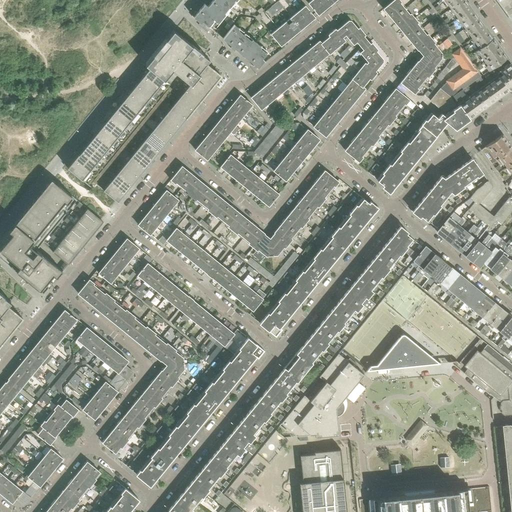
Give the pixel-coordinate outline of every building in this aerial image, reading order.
[(223,13),(229,6),(233,0),(235,0),(236,0),(213,0),(208,7),(221,18),(225,14),(223,13)] [(325,9),(317,0),(312,0),(308,3),(318,15),(325,9)] [(332,4),(328,0),(317,0),(325,9),(332,4)] [(405,9),(400,3),(401,2),(399,0),(394,0),(384,9),(390,17),(392,20),(405,9)] [(462,0),(444,0),(451,8),(462,0)] [(471,9),(464,0),(462,0),(451,8),(458,18),(471,9)] [(511,0),(500,0),(498,2),(505,11),(511,5),(511,0)] [(283,7),(279,1),(278,1),(271,7),(274,10),(277,13),(283,7)] [(218,22),(221,18),(208,7),(205,4),(197,13),(196,11),(192,17),(194,19),(195,19),(200,23),(198,25),(207,32),(211,28),(208,25),(213,19),(218,22)] [(315,18),(305,6),(298,11),(308,24),(315,18)] [(401,30),(414,18),(410,14),(409,14),(405,9),(392,20),(394,22),(401,30)] [(478,19),(471,9),(458,18),(465,28),(478,19)] [(308,24),(298,11),(292,17),(302,29),(308,24)] [(302,29),(292,17),(288,13),(281,19),(285,23),(295,35),(302,29)] [(422,30),(416,23),(417,22),(414,18),(401,30),(407,37),(406,38),(409,40),(422,30)] [(485,29),(483,26),(478,19),(465,28),(472,39),(485,29)] [(370,44),(369,43),(364,36),(365,35),(360,29),(359,28),(358,29),(351,21),(349,21),(338,30),(346,39),(348,38),(351,41),(353,43),(356,41),(359,44),(362,48),(364,50),(361,52),(369,62),(368,63),(376,70),(383,62),(383,60),(376,52),(378,50),(372,43),(370,44)] [(295,35),(285,23),(278,28),(288,40),(295,35)] [(251,42),(244,35),(237,30),(238,29),(234,25),(223,39),(232,46),(230,48),(235,52),(236,50),(245,57),(256,43),(252,40),(251,42)] [(288,40),(278,28),(271,34),(281,46),(288,40)] [(330,54),(342,44),(346,39),(338,30),(337,31),(336,29),(328,35),(330,37),(322,44),(330,54)] [(492,39),(488,33),(485,29),(472,39),(479,48),(480,48),(492,39)] [(82,180),(173,69),(190,84),(179,97),(190,106),(194,109),(221,76),(206,63),(209,59),(173,30),(63,165),(66,167),(63,170),(69,179),(73,183),(90,192),(92,189),(82,180)] [(418,49),(431,39),(427,34),(426,35),(422,30),(409,40),(411,43),(411,42),(418,50),(418,49)] [(438,48),(433,42),(434,42),(431,39),(418,49),(418,50),(423,55),(422,56),(438,56),(438,48)] [(507,58),(501,50),(493,39),(492,39),(480,48),(479,48),(477,50),(488,65),(486,66),(489,70),(507,58)] [(330,54),(322,44),(320,41),(313,47),(322,58),(326,55),(329,58),(331,56),(330,54)] [(260,59),(265,53),(259,48),(261,47),(256,43),(245,57),(254,64),(252,66),(257,70),(260,67),(259,67),(264,61),(260,59)] [(322,58),(313,47),(306,52),(316,64),(322,58)] [(475,81),(481,77),(478,72),(460,47),(451,54),(462,69),(445,81),(447,82),(441,88),(440,88),(430,101),(438,108),(452,98),(451,97),(465,88),(468,86),(475,81)] [(344,59),(350,52),(346,48),(340,55),(344,59)] [(316,64),(306,52),(299,58),(309,70),(313,66),(316,69),(318,67),(316,64)] [(434,68),(438,63),(438,56),(422,56),(423,56),(418,62),(432,72),(435,68),(434,68)] [(309,70),(299,58),(292,64),(302,75),(309,70)] [(340,66),(344,62),(340,58),(336,62),(340,66)] [(456,63),(452,59),(450,60),(448,58),(445,61),(452,67),(456,63)] [(371,80),(377,73),(375,71),(376,70),(368,63),(367,65),(365,64),(366,63),(362,60),(361,62),(364,64),(352,78),(363,87),(369,78),(371,80)] [(511,88),(511,65),(511,64),(509,60),(504,64),(506,67),(497,73),(495,70),(491,73),(493,76),(497,74),(499,77),(509,90),(511,88)] [(432,72),(418,62),(418,61),(411,69),(409,71),(422,82),(426,76),(428,77),(432,72)] [(441,81),(451,68),(452,67),(445,61),(443,63),(446,65),(437,77),(441,81)] [(302,75),(292,64),(286,69),(295,81),(302,75)] [(295,81),(286,69),(279,75),(288,87),(291,90),(293,88),(291,85),(295,81)] [(416,88),(422,82),(409,71),(407,74),(407,75),(401,82),(414,93),(418,89),(416,88)] [(288,87),(279,75),(272,81),(282,92),(288,87)] [(509,90),(499,77),(489,84),(499,97),(509,90)] [(365,89),(363,87),(352,78),(346,85),(359,96),(365,89)] [(282,92),(272,81),(265,86),(275,98),(282,92)] [(499,97),(489,84),(481,89),(486,96),(484,97),(489,104),(499,97)] [(359,96),(346,85),(341,92),(354,103),(359,96)] [(275,98),(265,86),(258,92),(268,103),(275,98)] [(409,100),(395,89),(389,97),(388,96),(387,98),(399,109),(403,104),(405,105),(408,101),(409,100)] [(489,104),(484,97),(486,96),(481,89),(469,99),(479,112),(489,104)] [(268,103),(258,92),(251,98),(261,110),(268,103)] [(354,103),(341,92),(335,99),(348,109),(354,103)] [(252,105),(248,102),(240,95),(235,102),(247,112),(252,105)] [(194,109),(190,106),(179,97),(172,106),(187,118),(194,109)] [(394,116),(399,109),(387,98),(384,101),(385,102),(379,109),(392,120),(395,117),(394,116)] [(348,109),(335,99),(330,105),(343,116),(348,109)] [(479,112),(469,99),(460,106),(469,119),(479,112)] [(247,112),(235,102),(229,109),(241,119),(247,112)] [(343,116),(330,105),(324,113),(337,123),(343,116)] [(469,119),(460,106),(459,105),(454,109),(455,111),(446,117),(443,114),(438,120),(432,115),(427,121),(426,120),(422,124),(436,135),(447,122),(450,125),(456,130),(464,124),(464,123),(470,119),(469,119)] [(187,118),(172,106),(165,114),(180,126),(187,118)] [(414,117),(420,110),(418,109),(417,108),(415,111),(414,111),(411,115),(414,117)] [(241,119),(229,109),(223,116),(236,126),(241,119)] [(392,120),(379,109),(372,117),(370,119),(383,130),(387,124),(388,125),(392,120)] [(337,123),(324,113),(319,119),(331,130),(337,123)] [(180,126),(165,114),(159,123),(173,135),(180,126)] [(236,126),(223,116),(218,123),(230,133),(236,126)] [(331,130),(319,119),(318,120),(314,127),(326,137),(331,130)] [(377,137),(383,130),(370,119),(368,122),(362,130),(376,141),(378,138),(377,137)] [(173,135),(159,123),(152,131),(166,143),(173,135)] [(230,133),(218,123),(212,130),(225,140),(230,133)] [(288,128),(285,125),(284,123),(279,128),(279,129),(283,132),(284,130),(285,131),(288,128)] [(418,158),(436,135),(422,124),(419,129),(420,130),(409,143),(408,142),(404,147),(418,158)] [(268,130),(264,127),(262,126),(259,129),(265,134),(268,130)] [(225,140),(212,130),(207,136),(219,147),(225,140)] [(320,140),(308,130),(302,136),(301,136),(314,146),(320,140)] [(376,141),(362,130),(356,138),(355,137),(353,140),(366,150),(370,145),(372,146),(376,141)] [(166,143),(152,131),(145,140),(159,152),(166,143)] [(502,156),(511,148),(511,147),(503,134),(482,150),(492,164),(499,158),(497,154),(499,153),(502,156)] [(221,148),(219,147),(207,136),(201,143),(214,153),(217,149),(219,150),(221,148)] [(314,146),(301,136),(296,143),(308,153),(314,146)] [(159,152),(145,140),(138,148),(152,160),(159,152)] [(361,156),(366,150),(353,140),(351,142),(351,143),(345,151),(359,162),(363,158),(361,156)] [(214,153),(201,143),(195,150),(207,160),(214,153)] [(308,153),(296,143),(290,150),(303,160),(308,153)] [(418,158),(404,147),(401,151),(402,152),(391,165),(390,164),(386,169),(400,180),(418,158)] [(152,160),(138,148),(131,157),(145,168),(152,160)] [(511,163),(511,148),(502,156),(499,158),(506,168),(511,163)] [(303,160),(290,150),(285,157),(297,167),(303,160)] [(228,173),(238,161),(231,155),(225,162),(221,167),(228,173)] [(145,168),(131,157),(124,165),(139,177),(145,168)] [(297,167),(285,157),(279,163),(292,174),(297,167)] [(463,186),(477,175),(479,177),(483,174),(472,159),(445,179),(460,191),(464,188),(463,186)] [(234,178),(244,166),(238,161),(228,173),(234,178)] [(286,181),(292,174),(279,163),(273,170),(281,176),(279,178),(276,175),(273,178),(279,183),(279,182),(282,184),(283,184),(286,181)] [(139,177),(124,165),(117,174),(132,185),(139,177)] [(182,187),(193,174),(190,172),(190,173),(182,166),(171,180),(175,184),(176,182),(182,187)] [(241,184),(251,172),(244,166),(234,178),(241,184)] [(389,193),(400,180),(386,169),(383,173),(384,174),(378,181),(384,185),(382,187),(389,193)] [(339,182),(338,181),(325,171),(318,179),(318,178),(316,181),(329,192),(334,186),(335,186),(339,182)] [(248,189),(258,177),(251,172),(241,184),(248,189)] [(132,185),(117,174),(110,182),(125,194),(132,185)] [(191,198),(203,183),(195,177),(196,176),(193,174),(182,187),(188,192),(186,194),(191,198)] [(440,205),(445,198),(451,191),(455,194),(460,191),(445,179),(442,176),(423,198),(438,210),(441,206),(440,205)] [(255,195),(265,183),(258,177),(248,189),(255,195)] [(485,196),(493,187),(489,181),(488,181),(486,179),(478,185),(479,187),(477,189),(485,196)] [(37,250),(51,233),(77,201),(53,181),(38,200),(36,198),(14,225),(16,227),(0,246),(0,250),(16,263),(17,262),(22,266),(16,273),(44,295),(63,272),(37,250)] [(325,197),(329,192),(316,181),(314,183),(314,184),(308,191),(322,203),(326,198),(325,197)] [(125,194),(110,182),(103,191),(118,202),(125,194)] [(203,204),(213,191),(211,189),(210,189),(203,183),(191,198),(195,201),(196,199),(203,204)] [(262,201),(272,188),(265,183),(255,195),(262,201)] [(485,196),(477,189),(475,187),(471,192),(473,194),(469,198),(474,202),(475,201),(479,204),(485,196)] [(269,206),(279,194),(272,188),(262,201),(269,206)] [(178,200),(174,197),(166,190),(161,197),(173,207),(178,200)] [(212,214),(223,200),(216,194),(216,193),(213,191),(203,204),(208,208),(207,210),(212,214)] [(322,203),(308,191),(302,199),(301,199),(299,201),(313,212),(318,206),(319,207),(322,203)] [(173,207),(161,197),(155,204),(167,214),(173,207)] [(438,210),(423,198),(413,212),(420,218),(421,216),(427,221),(433,213),(434,215),(438,210)] [(367,220),(377,208),(378,208),(371,202),(369,204),(363,199),(358,206),(356,205),(353,209),(367,220)] [(223,220),(234,208),(231,206),(223,200),(212,214),(215,217),(217,215),(223,220)] [(308,218),(313,212),(299,201),(297,204),(291,212),(306,223),(309,219),(308,218)] [(476,216),(483,208),(479,204),(475,201),(474,202),(468,209),(476,216)] [(511,208),(504,203),(499,209),(508,216),(511,211),(511,208)] [(167,214),(155,204),(150,210),(164,223),(167,219),(165,217),(167,214)] [(232,231),(244,217),(236,211),(236,210),(234,208),(223,220),(229,225),(228,227),(232,231)] [(483,222),(490,213),(483,208),(476,216),(483,222)] [(103,222),(101,220),(87,209),(80,218),(96,231),(103,222)] [(367,220),(353,209),(349,214),(351,215),(340,228),(339,227),(336,231),(349,242),(367,220)] [(501,224),(508,216),(499,209),(494,215),(498,218),(496,220),(501,224)] [(166,224),(164,223),(150,210),(144,218),(156,228),(161,231),(166,224)] [(306,223),(291,212),(285,219),(284,219),(283,221),(296,232),(301,226),(302,227),(306,223)] [(490,228),(496,220),(498,218),(494,215),(494,216),(490,213),(483,222),(490,228)] [(445,238),(461,218),(456,214),(451,219),(449,217),(437,232),(445,238)] [(244,237),(255,225),(252,222),(251,223),(244,217),(232,231),(236,234),(238,232),(244,237)] [(96,231),(80,218),(75,225),(67,218),(65,220),(89,239),(96,231)] [(156,228),(144,218),(138,225),(150,235),(156,228)] [(451,244),(464,229),(460,226),(464,221),(461,218),(445,238),(451,244)] [(89,239),(65,220),(64,221),(72,228),(66,235),(82,248),(89,239)] [(291,239),(296,232),(283,221),(280,224),(281,225),(274,233),(275,233),(289,244),(292,240),(291,239)] [(253,247),(264,234),(257,227),(255,225),(244,237),(250,242),(248,244),(249,244),(253,247)] [(462,244),(477,227),(474,225),(467,232),(464,229),(451,244),(458,249),(462,244)] [(406,246),(412,239),(406,234),(408,232),(401,226),(390,239),(404,251),(408,247),(406,246)] [(465,255),(477,241),(474,238),(480,230),(477,227),(462,244),(458,249),(465,255)] [(173,246),(183,234),(177,229),(172,234),(169,238),(167,241),(173,246)] [(331,264),(340,253),(349,242),(336,231),(332,236),(333,237),(327,244),(322,250),(321,249),(318,253),(331,264)] [(289,244),(275,233),(270,238),(272,255),(280,254),(285,248),(285,249),(289,244)] [(164,234),(158,242),(163,245),(167,241),(169,238),(167,236),(164,234)] [(186,244),(190,240),(183,234),(173,246),(180,252),(186,244)] [(272,255),(270,238),(269,238),(264,234),(253,247),(257,251),(258,250),(265,256),(272,255)] [(82,248),(66,235),(61,241),(53,235),(51,237),(75,256),(82,248)] [(472,261),(492,237),(488,235),(481,244),(477,241),(465,255),(472,261)] [(491,252),(488,249),(492,244),(497,238),(493,235),(492,237),(472,261),(479,267),(483,262),(491,252)] [(75,256),(51,237),(50,238),(58,244),(52,252),(68,265),(75,256)] [(139,249),(127,239),(121,246),(133,256),(139,249)] [(388,268),(394,260),(399,254),(401,255),(404,251),(390,239),(372,261),(387,273),(390,269),(388,268)] [(187,257),(197,246),(190,240),(186,244),(180,252),(187,257)] [(490,268),(504,251),(507,248),(509,249),(511,245),(510,244),(507,242),(505,245),(503,244),(499,249),(496,246),(491,252),(483,262),(490,268)] [(133,256),(121,246),(116,252),(128,262),(133,256)] [(194,263),(204,251),(197,246),(187,257),(194,263)] [(412,279),(433,254),(431,252),(431,251),(426,247),(426,248),(425,247),(414,261),(419,266),(416,269),(417,269),(411,276),(412,277),(411,278),(412,279)] [(201,268),(211,257),(204,251),(194,263),(201,268)] [(497,273),(510,258),(507,255),(508,254),(504,251),(490,268),(497,273)] [(128,262),(116,252),(110,259),(122,269),(128,262)] [(313,286),(331,264),(318,253),(314,258),(315,259),(305,272),(303,271),(300,275),(313,286)] [(430,276),(442,261),(443,260),(438,256),(437,257),(433,254),(412,279),(416,282),(417,279),(419,280),(423,275),(428,279),(430,276)] [(155,269),(150,265),(148,263),(151,259),(147,255),(138,266),(142,269),(138,275),(145,281),(155,269)] [(211,277),(221,265),(211,257),(201,268),(207,274),(207,275),(208,275),(211,277)] [(504,279),(511,268),(511,259),(510,258),(497,273),(504,279)] [(122,269),(110,259),(105,266),(117,276),(122,269)] [(370,290),(376,283),(381,276),(383,278),(387,273),(372,261),(352,286),(368,299),(373,293),(370,290)] [(439,283),(451,268),(442,261),(430,276),(439,283)] [(218,283),(228,271),(221,265),(211,277),(211,278),(212,278),(218,283)] [(117,276),(105,266),(99,273),(99,274),(97,277),(101,280),(103,277),(111,283),(117,276)] [(225,288),(235,277),(240,271),(232,266),(228,271),(218,283),(225,288)] [(447,290),(459,275),(451,268),(439,283),(447,290)] [(151,286),(161,274),(155,269),(145,281),(151,286)] [(158,292),(168,280),(161,274),(151,286),(158,292)] [(296,308),(304,297),(313,286),(300,275),(296,280),(298,280),(286,294),(285,293),(282,297),(296,308)] [(456,296),(468,282),(459,275),(447,290),(456,296)] [(232,294),(242,282),(235,277),(225,288),(232,294)] [(88,303),(99,290),(93,285),(94,284),(89,280),(78,294),(86,300),(86,301),(88,303)] [(166,298),(175,286),(168,280),(158,292),(166,298)] [(239,299),(249,288),(242,282),(232,294),(239,299)] [(464,304),(476,289),(468,282),(456,296),(454,299),(448,306),(451,308),(453,305),(454,305),(456,302),(458,303),(460,300),(464,304)] [(431,293),(437,285),(434,283),(431,287),(432,287),(427,292),(430,294),(431,293)] [(116,290),(108,284),(106,287),(113,293),(116,290)] [(436,291),(439,287),(437,285),(431,293),(434,295),(437,291),(436,291)] [(172,303),(182,291),(175,286),(166,298),(172,303)] [(368,299),(352,286),(351,287),(352,288),(349,291),(348,291),(347,291),(364,305),(363,305),(370,311),(375,304),(368,299)] [(145,294),(142,292),(144,290),(140,287),(137,291),(135,294),(141,299),(145,294)] [(246,305),(255,293),(249,288),(239,299),(246,305)] [(260,307),(262,305),(259,302),(263,298),(266,295),(259,289),(256,293),(255,293),(246,305),(253,311),(249,315),(254,319),(262,309),(260,307)] [(473,310),(485,296),(476,289),(464,304),(473,310)] [(99,310),(110,297),(106,293),(105,295),(99,290),(88,303),(91,305),(91,304),(99,310)] [(183,312),(193,300),(192,299),(190,297),(190,296),(189,296),(188,297),(182,291),(172,303),(183,312)] [(344,322),(349,316),(355,309),(358,311),(363,305),(364,305),(347,291),(327,316),(342,328),(345,324),(344,322)] [(0,346),(4,341),(23,319),(7,306),(11,302),(0,293),(0,346)] [(482,317),(493,303),(485,296),(473,310),(482,317)] [(109,319),(119,306),(114,302),(114,300),(110,297),(99,310),(106,317),(109,319)] [(296,308),(282,297),(278,302),(279,303),(269,315),(268,314),(260,324),(267,330),(274,336),(276,337),(277,337),(277,336),(281,331),(282,331),(282,330),(280,327),(296,308)] [(448,306),(454,299),(451,297),(448,301),(446,304),(448,306)] [(190,318),(200,306),(193,301),(193,300),(194,300),(193,299),(192,299),(193,300),(183,312),(185,313),(181,318),(187,322),(190,318)] [(490,324),(501,310),(499,308),(500,307),(494,303),(493,303),(482,317),(490,324)] [(119,327),(130,313),(126,310),(125,311),(119,306),(109,319),(111,321),(112,321),(119,327)] [(197,323),(206,311),(200,306),(190,318),(197,323)] [(77,320),(65,310),(59,317),(71,327),(77,320)] [(499,331),(510,317),(511,316),(506,312),(505,313),(501,310),(490,324),(499,331)] [(204,329),(213,317),(206,311),(197,323),(204,329)] [(129,336),(140,323),(134,318),(135,317),(130,313),(119,327),(127,333),(127,334),(129,336)] [(329,341),(333,336),(337,331),(338,332),(342,328),(327,316),(312,335),(326,347),(330,342),(329,341)] [(71,327),(59,317),(54,324),(65,333),(67,335),(70,332),(68,331),(71,327)] [(210,334),(220,323),(213,317),(204,329),(210,334)] [(507,339),(511,332),(511,318),(510,317),(499,331),(507,339)] [(180,330),(182,328),(185,324),(181,321),(176,327),(180,330)] [(139,343),(150,330),(147,326),(145,327),(140,323),(129,336),(132,338),(139,343)] [(217,340),(227,328),(220,323),(210,334),(217,340)] [(65,333),(54,324),(48,331),(60,341),(65,333)] [(485,331),(488,327),(486,325),(480,332),(482,334),(485,331)] [(81,334),(77,339),(84,345),(94,333),(87,327),(81,334)] [(235,341),(231,337),(234,334),(227,328),(217,340),(224,345),(229,349),(235,341)] [(150,353),(160,340),(154,335),(155,334),(150,330),(139,343),(147,350),(147,351),(150,353)] [(60,341),(48,331),(42,337),(54,347),(60,341)] [(84,345),(78,353),(84,358),(90,350),(91,351),(100,339),(94,333),(84,345)] [(326,347),(312,335),(291,361),(305,373),(313,363),(312,362),(322,350),(323,351),(326,347)] [(54,347),(42,337),(37,344),(49,354),(54,347)] [(264,352),(265,352),(265,351),(263,350),(256,344),(255,344),(248,338),(240,348),(242,349),(233,361),(231,360),(227,365),(240,376),(256,357),(258,359),(259,359),(259,358),(264,352)] [(418,365),(414,362),(403,352),(408,345),(399,338),(373,369),(418,365)] [(97,356),(107,344),(100,339),(91,351),(97,356)] [(161,360),(172,347),(167,343),(166,344),(160,340),(150,353),(152,355),(153,354),(161,361),(161,360)] [(422,351),(419,348),(418,344),(413,340),(408,345),(403,352),(414,362),(422,351)] [(49,354),(37,344),(31,351),(43,361),(49,354)] [(104,362),(114,350),(107,344),(97,356),(104,362)] [(511,364),(487,344),(480,353),(477,351),(465,366),(467,369),(464,373),(500,403),(501,405),(499,406),(499,410),(501,412),(501,413),(504,415),(511,414),(511,364)] [(182,364),(180,355),(174,351),(175,350),(172,347),(161,360),(166,365),(182,364)] [(111,367),(121,355),(114,350),(104,362),(111,367)] [(43,361),(31,351),(26,358),(38,368),(41,364),(44,366),(46,363),(43,361)] [(436,363),(422,351),(414,362),(418,365),(436,363)] [(212,360),(205,354),(202,359),(206,362),(209,364),(212,360)] [(342,402),(364,375),(338,354),(319,377),(326,382),(311,401),(304,396),(281,424),(297,437),(315,435),(316,438),(336,436),(336,435),(335,435),(335,433),(339,432),(337,416),(339,416),(341,414),(343,412),(344,410),(344,409),(344,406),(343,404),(342,402)] [(121,355),(111,367),(117,373),(118,373),(125,365),(128,361),(121,355)] [(43,372),(38,368),(26,358),(20,365),(32,375),(37,379),(43,372)] [(305,373),(291,361),(270,386),(284,398),(288,394),(287,393),(293,385),(296,381),(297,383),(305,373)] [(178,377),(183,371),(182,364),(166,365),(167,366),(162,371),(176,382),(179,378),(178,377)] [(32,375),(20,365),(15,372),(27,382),(32,375)] [(100,374),(105,368),(101,365),(99,368),(96,371),(100,374)] [(125,365),(118,373),(119,374),(127,380),(133,372),(125,365)] [(240,376),(227,365),(224,369),(225,370),(214,383),(213,382),(209,387),(222,398),(240,376)] [(176,382),(162,371),(155,378),(153,380),(166,391),(171,385),(173,386),(176,382)] [(27,382),(15,372),(9,379),(6,383),(18,392),(21,388),(27,382)] [(82,379),(75,373),(72,377),(79,383),(82,379)] [(79,383),(72,377),(69,381),(71,383),(70,384),(75,387),(77,385),(78,385),(79,384),(78,383),(79,383)] [(166,391),(153,380),(150,383),(151,384),(145,391),(159,402),(162,399),(161,398),(164,394),(166,391)] [(105,382),(100,389),(112,398),(117,392),(108,384),(105,382)] [(18,392),(6,383),(0,389),(12,399),(15,395),(21,400),(24,397),(18,392)] [(284,398),(270,386),(254,406),(269,417),(272,413),(271,412),(280,401),(281,402),(284,398)] [(204,420),(214,408),(222,398),(209,387),(206,390),(208,391),(197,405),(195,404),(191,409),(204,420)] [(9,403),(12,399),(0,389),(0,400),(9,408),(12,410),(14,408),(9,403)] [(112,398),(100,389),(94,396),(106,405),(112,398)] [(159,402),(145,391),(138,399),(136,401),(150,412),(154,406),(156,407),(159,402)] [(47,404),(51,399),(44,394),(38,401),(41,404),(43,401),(47,404)] [(106,405),(94,396),(89,402),(101,412),(106,405)] [(78,410),(67,400),(65,401),(61,397),(56,403),(58,405),(71,416),(72,417),(78,410)] [(81,403),(74,397),(72,400),(75,402),(79,406),(81,403)] [(9,408),(0,400),(0,411),(1,413),(5,408),(7,410),(9,408)] [(150,412),(136,401),(134,404),(128,411),(143,423),(146,419),(145,418),(150,412)] [(83,409),(83,410),(84,410),(95,419),(101,412),(89,402),(83,409)] [(71,416),(58,405),(54,409),(55,410),(51,416),(64,427),(66,424),(65,424),(71,416)] [(269,417),(254,406),(234,430),(250,444),(251,443),(255,437),(252,435),(264,421),(265,422),(269,417)] [(186,442),(196,431),(204,420),(191,409),(189,412),(190,413),(179,427),(177,426),(173,431),(186,442)] [(143,423),(128,411),(122,419),(121,419),(119,421),(133,433),(137,427),(139,428),(143,423)] [(64,427),(51,416),(46,421),(45,420),(41,425),(44,427),(55,436),(61,429),(62,429),(64,427)] [(19,421),(13,417),(10,420),(12,421),(12,422),(13,422),(16,425),(19,421)] [(428,427),(425,424),(420,420),(408,436),(415,442),(428,427)] [(133,433),(119,421),(117,424),(117,425),(112,432),(126,443),(128,441),(128,440),(133,433)] [(56,437),(55,436),(44,427),(38,434),(50,444),(56,437)] [(244,466),(257,449),(251,443),(250,444),(234,430),(230,435),(245,448),(250,452),(241,464),(244,466)] [(186,442),(173,431),(170,435),(171,436),(164,445),(161,448),(159,447),(155,453),(168,464),(186,442)] [(126,443),(112,432),(105,440),(104,439),(102,443),(105,446),(106,445),(114,452),(112,454),(117,458),(119,455),(116,453),(121,447),(122,448),(126,443)] [(245,448),(230,435),(209,461),(224,473),(227,468),(226,467),(237,453),(240,455),(245,448)] [(63,459),(52,450),(51,449),(41,440),(38,444),(44,448),(41,452),(45,456),(57,466),(63,459)] [(140,449),(133,443),(131,446),(135,449),(138,452),(140,449)] [(346,511),(341,449),(337,450),(314,452),(314,454),(300,455),(303,482),(299,483),(302,511),(346,511)] [(150,486),(160,475),(168,464),(155,453),(152,456),(153,458),(143,471),(142,470),(137,475),(150,486)] [(57,466),(45,456),(40,463),(52,472),(57,466)] [(95,478),(100,472),(90,464),(87,461),(84,464),(85,465),(79,472),(93,484),(97,479),(95,478)] [(224,473),(209,461),(191,482),(206,494),(209,490),(208,489),(218,476),(220,477),(224,473)] [(52,472),(40,463),(34,470),(46,479),(52,472)] [(46,479),(34,470),(28,476),(27,475),(24,479),(27,481),(29,478),(34,482),(40,487),(46,479)] [(93,484),(79,472),(72,480),(72,479),(70,482),(84,493),(89,487),(90,488),(93,484)] [(226,488),(232,480),(228,478),(223,485),(226,488)] [(0,493),(5,497),(15,485),(8,480),(0,489),(0,493)] [(30,498),(40,487),(34,482),(24,493),(22,491),(16,499),(24,506),(30,498)] [(84,493),(70,482),(68,485),(62,493),(76,504),(80,500),(79,499),(84,493)] [(192,508),(197,502),(201,497),(203,498),(206,494),(191,482),(176,502),(187,511),(191,511),(194,509),(192,508)] [(16,499),(22,491),(15,485),(5,497),(12,503),(16,499)] [(493,511),(491,487),(368,500),(369,511),(493,511)] [(108,511),(128,511),(129,511),(139,500),(125,488),(122,492),(124,494),(113,507),(111,506),(107,511),(108,511)] [(76,504),(62,493),(56,500),(55,500),(53,502),(65,511),(68,511),(72,508),(73,509),(76,504)] [(65,511),(53,502),(51,505),(51,506),(46,511),(65,511)] [(187,511),(176,502),(167,511),(187,511)]
